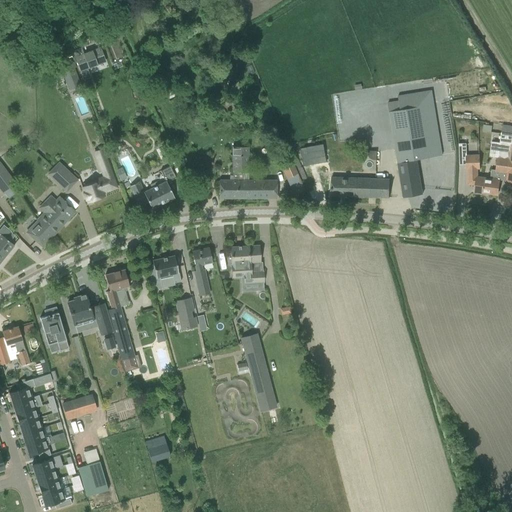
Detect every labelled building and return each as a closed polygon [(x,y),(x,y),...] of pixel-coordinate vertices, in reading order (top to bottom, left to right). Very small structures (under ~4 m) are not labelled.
[(100,46),(74,56),(80,71),(106,61),(100,46)] [(80,85),(71,61),(59,66),(68,90),(80,85)] [(174,96),(173,92),(178,90),(175,85),(164,90),(168,99),(174,96)] [(440,146),(434,106),(431,90),(398,96),(399,101),(387,103),(389,113),(401,188),(403,198),(422,194),(416,160),(442,155),(440,146)] [(511,109),(491,108),(491,120),(507,121),(506,132),(511,132),(511,109)] [(264,126),(267,143),(279,141),(276,124),(264,126)] [(511,135),(511,144),(499,143),(497,158),(495,170),(491,170),(490,179),(477,177),(477,171),(479,171),(479,157),(466,158),(466,165),(467,165),(468,184),(475,185),(474,192),(497,195),(500,172),(507,173),(506,181),(511,181),(511,135)] [(242,172),(248,172),(248,147),(232,147),(232,180),(219,180),(219,198),(245,198),(245,180),(242,180),(242,172)] [(117,188),(103,152),(95,155),(103,177),(93,180),(94,183),(81,187),(83,193),(85,200),(86,200),(87,202),(104,196),(102,193),(117,188)] [(292,161),(280,166),(285,178),(297,173),(292,161)] [(0,163),(0,188),(3,193),(16,184),(0,163)] [(77,180),(68,172),(59,164),(48,175),(66,192),(77,180)] [(129,186),(131,191),(135,200),(145,196),(151,209),(174,198),(169,189),(166,183),(175,178),(170,166),(160,171),(165,181),(157,185),(156,182),(150,185),(151,188),(143,192),(138,182),(129,186)] [(121,168),(115,170),(120,180),(125,178),(121,168)] [(248,180),(248,172),(242,172),(242,180),(245,180),(245,198),(276,198),(276,188),(276,180),(248,180)] [(330,196),(389,198),(389,180),(331,178),(330,196)] [(26,232),(42,247),(75,211),(60,198),(57,201),(50,195),(37,208),(44,214),(26,232)] [(0,251),(5,256),(14,245),(0,234),(0,251)] [(258,245),(248,246),(249,264),(250,264),(251,283),(251,291),(263,290),(263,282),(262,272),(259,272),(257,270),(256,263),(259,263),(259,262),(258,245)] [(248,246),(230,247),(231,265),(231,274),(243,274),(244,283),(251,283),(250,264),(249,264),(248,246)] [(203,269),(200,270),(199,265),(211,262),(210,258),(208,248),(191,252),(196,271),(194,271),(199,296),(209,294),(203,269)] [(153,265),(147,266),(153,290),(162,288),(159,277),(172,275),(174,283),(180,282),(178,273),(176,268),(174,256),(152,261),(153,265)] [(126,287),(128,286),(126,279),(124,270),(104,275),(107,285),(109,291),(106,292),(111,309),(107,310),(122,361),(125,372),(140,367),(137,355),(134,355),(120,306),(115,290),(120,289),(120,290),(121,291),(122,292),(126,291),(127,288),(126,287)] [(96,319),(100,335),(112,332),(108,320),(104,304),(89,308),(85,295),(73,298),(74,300),(67,302),(71,314),(74,326),(96,319)] [(175,301),(181,330),(197,327),(195,317),(192,318),(191,312),(194,311),(191,298),(175,301)] [(210,302),(213,313),(227,310),(225,299),(210,302)] [(68,348),(57,313),(51,315),(51,316),(49,317),(48,315),(39,318),(47,345),(56,342),(59,351),(68,348)] [(203,316),(196,317),(198,324),(204,323),(203,316)] [(3,337),(0,338),(0,363),(13,360),(12,355),(14,354),(17,353),(21,366),(29,363),(22,340),(20,336),(17,327),(1,331),(3,337)] [(259,344),(242,348),(259,412),(266,410),(264,400),(274,398),(259,344)] [(35,363),(37,372),(46,370),(44,362),(35,363)] [(236,365),(238,371),(247,369),(245,363),(236,365)] [(17,390),(8,393),(12,404),(32,397),(29,388),(34,386),(32,379),(15,384),(17,390)] [(63,404),(67,418),(95,409),(91,396),(63,404)] [(32,397),(12,404),(15,414),(35,407),(32,397)] [(54,401),(48,403),(52,414),(57,412),(54,401)] [(35,407),(15,414),(18,424),(38,418),(35,407)] [(38,418),(18,424),(21,434),(41,428),(38,418)] [(41,428),(21,434),(25,445),(45,438),(41,428)] [(66,435),(54,438),(57,448),(68,445),(66,435)] [(144,441),(151,462),(170,457),(163,435),(144,441)] [(45,438),(25,445),(28,455),(37,453),(39,458),(50,455),(46,443),(49,442),(47,437),(45,438)] [(51,458),(31,464),(34,475),(54,468),(51,458)] [(107,490),(99,461),(97,462),(79,468),(77,468),(86,497),(107,490)] [(54,468),(34,475),(38,485),(58,479),(54,468)] [(70,479),(72,485),(80,483),(78,476),(70,479)] [(58,479),(38,485),(41,495),(61,489),(58,479)] [(61,489),(41,495),(44,506),(53,503),(55,509),(71,504),(69,499),(64,500),(61,489)]
